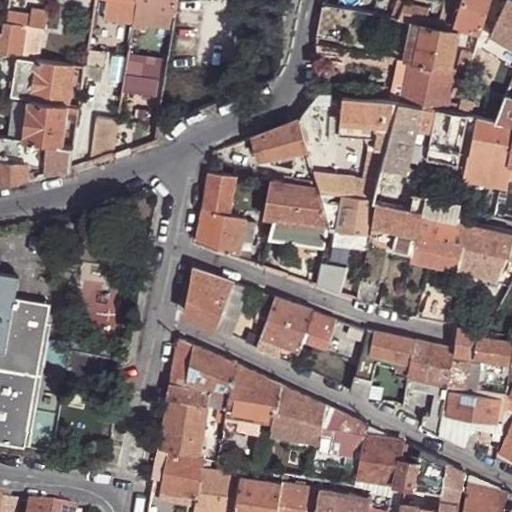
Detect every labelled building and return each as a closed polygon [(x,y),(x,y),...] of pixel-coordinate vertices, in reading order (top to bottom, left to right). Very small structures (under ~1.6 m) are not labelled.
[(135,10),(135,0),(105,0),(103,18),(132,23),(134,12),(135,10)] [(176,0),(135,0),(135,10),(140,11),(141,6),(139,5),(140,3),(176,8),(176,0)] [(378,0),(374,15),(389,18),(394,0),(378,0)] [(394,0),(389,18),(398,19),(402,9),(405,0),(394,0)] [(463,0),(454,31),(458,32),(480,36),(489,0),(463,0)] [(511,3),(507,0),(506,0),(491,37),(511,48),(511,3)] [(140,11),(135,10),(134,12),(148,13),(146,26),(172,30),(176,8),(140,3),(139,5),(141,6),(140,11)] [(345,10),(323,5),(317,39),(340,43),(345,10)] [(424,14),(402,9),(398,19),(412,22),(422,25),(424,14)] [(354,11),(345,10),(340,43),(348,44),(354,11)] [(33,26),(43,27),(46,28),(48,14),(34,12),(34,17),(33,26)] [(146,26),(148,13),(134,12),(132,23),(129,47),(143,49),(146,26)] [(6,22),(27,26),(33,26),(34,17),(8,13),(6,22)] [(435,16),(424,14),(422,25),(443,28),(445,15),(435,13),(435,16)] [(1,56),(18,58),(22,59),(27,26),(6,22),(5,22),(4,33),(1,56)] [(422,25),(412,22),(404,61),(410,62),(414,63),(422,25)] [(458,32),(454,31),(443,28),(422,25),(414,63),(451,71),(458,32)] [(27,26),(22,59),(37,60),(43,27),(33,26),(27,26)] [(88,50),(86,66),(104,68),(106,52),(88,50)] [(468,75),(474,55),(461,52),(456,72),(457,72),(468,75)] [(18,58),(12,98),(68,105),(74,65),(37,60),(22,59),(18,58)] [(410,62),(404,61),(398,60),(393,90),(391,100),(397,101),(399,104),(402,104),(410,62)] [(454,72),(451,71),(414,63),(410,62),(402,104),(424,109),(446,113),(454,72)] [(463,94),(468,75),(457,72),(454,92),(463,94)] [(162,97),(164,87),(140,84),(138,93),(162,97)] [(391,100),(393,90),(378,88),(377,99),(391,100)] [(128,150),(156,140),(158,124),(162,97),(138,93),(128,150)] [(378,182),(399,104),(397,101),(391,100),(377,99),(343,94),(339,136),(366,140),(372,149),(364,180),(378,182)] [(12,98),(6,138),(49,143),(62,145),(66,120),(68,105),(12,98)] [(498,116),(496,122),(511,125),(511,99),(506,98),(498,116)] [(332,106),(312,104),(300,121),(299,121),(307,150),(328,144),(332,106)] [(424,109),(402,104),(399,104),(378,182),(373,201),(376,202),(398,206),(402,191),(414,193),(416,183),(405,180),(413,149),(417,132),(424,109)] [(68,105),(66,120),(77,122),(79,107),(68,105)] [(477,119),(446,113),(424,109),(417,132),(432,135),(429,149),(460,155),(467,123),(476,125),(477,119)] [(490,121),(477,119),(476,125),(463,185),(500,192),(502,183),(509,185),(511,170),(511,125),(496,122),(490,121)] [(92,159),(114,155),(118,124),(96,120),(92,159)] [(307,150),(299,121),(254,138),(260,160),(307,153),(307,150)] [(27,173),(46,169),(49,143),(6,138),(0,136),(0,164),(26,163),(27,173)] [(45,176),(70,171),(73,146),(62,145),(49,143),(46,169),(45,176)] [(425,152),(413,149),(405,180),(416,183),(425,152)] [(460,155),(429,149),(426,164),(457,171),(460,155)] [(0,184),(27,180),(27,173),(26,163),(0,164),(0,184)] [(373,201),(378,182),(364,180),(313,171),(318,189),(319,192),(373,201)] [(228,215),(235,176),(210,172),(198,243),(239,257),(244,223),(245,219),(228,215)] [(327,227),(319,192),(318,189),(270,181),(264,217),(277,219),(270,240),(323,250),(327,227)] [(410,209),(414,193),(402,191),(398,206),(410,209)] [(376,202),(373,201),(319,192),(327,227),(336,229),(334,241),(367,248),(368,242),(371,226),(376,202)] [(423,212),(462,220),(465,204),(414,193),(410,209),(423,212)] [(398,206),(376,202),(371,226),(377,227),(399,232),(418,236),(423,212),(410,209),(398,206)] [(460,268),(469,222),(462,220),(423,212),(418,236),(415,257),(413,264),(458,273),(460,268)] [(511,279),(511,231),(469,222),(460,268),(499,280),(509,285),(511,279)] [(239,257),(249,261),(254,225),(244,223),(239,257)] [(377,227),(371,226),(368,242),(396,248),(399,232),(377,227)] [(415,257),(418,236),(399,232),(396,248),(395,253),(415,257)] [(191,282),(227,299),(234,282),(193,267),(191,282)] [(0,440),(25,445),(50,301),(16,295),(20,272),(0,268),(0,440)] [(317,285),(339,292),(345,274),(320,269),(317,285)] [(185,311),(216,326),(227,299),(191,282),(185,311)] [(216,326),(258,345),(262,335),(276,296),(234,282),(227,299),(216,326)] [(425,318),(448,323),(454,297),(430,292),(425,318)] [(276,296),(262,335),(300,347),(304,336),(313,309),(276,296)] [(334,317),(313,309),(304,336),(324,343),(334,317)] [(458,325),(454,350),(453,354),(456,354),(473,356),(476,335),(478,335),(479,329),(458,325)] [(368,329),(362,326),(359,335),(365,337),(368,329)] [(359,361),(352,389),(367,396),(378,353),(372,352),(376,331),(368,329),(365,337),(359,361)] [(415,340),(376,331),(372,352),(378,353),(398,357),(411,360),(415,340)] [(365,337),(359,335),(356,334),(347,358),(359,361),(365,337)] [(262,335),(258,345),(295,362),(300,347),(262,335)] [(511,344),(511,340),(478,335),(476,335),(473,356),(484,357),(510,361),(511,344)] [(180,336),(172,383),(187,385),(195,343),(180,336)] [(453,350),(415,340),(411,360),(410,367),(409,375),(447,382),(448,380),(451,359),(452,354),(453,350)] [(231,395),(237,362),(195,343),(187,385),(172,383),(170,395),(209,402),(211,387),(231,395)] [(410,367),(411,360),(398,357),(396,364),(410,367)] [(508,372),(510,361),(484,357),(486,369),(508,372)] [(456,360),(451,359),(448,380),(465,384),(468,362),(456,360)] [(275,420),(282,384),(237,362),(231,395),(229,405),(228,411),(240,413),(262,417),(275,420)] [(468,362),(465,384),(475,386),(478,363),(468,362)] [(447,382),(409,375),(407,384),(434,389),(445,391),(447,382)] [(318,440),(326,405),(282,384),(275,420),(272,431),(295,435),(318,440)] [(211,387),(209,402),(223,404),(229,405),(231,395),(211,387)] [(452,387),(448,410),(477,415),(498,418),(500,396),(452,387)] [(445,391),(434,389),(430,412),(441,414),(442,409),(445,391)] [(161,444),(200,451),(209,402),(170,395),(168,403),(161,444)] [(317,445),(361,454),(365,434),(367,424),(326,405),(318,440),(317,445)] [(448,410),(442,409),(441,414),(439,430),(466,443),(477,415),(448,410)] [(424,411),(422,422),(439,430),(441,414),(430,412),(424,411)] [(260,428),(262,417),(240,413),(238,425),(260,428)] [(511,420),(500,447),(511,454),(511,420)] [(357,473),(414,484),(419,461),(418,461),(405,458),(400,457),(403,441),(371,435),(373,427),(367,424),(365,434),(361,454),(358,466),(357,473)] [(317,448),(317,445),(318,440),(295,435),(294,442),(317,448)] [(407,443),(403,441),(400,457),(405,458),(418,461),(419,455),(406,452),(407,443)] [(315,456),(358,466),(361,454),(317,445),(317,448),(315,456)] [(156,470),(164,472),(168,450),(160,449),(156,470)] [(162,486),(198,492),(202,467),(204,457),(168,450),(164,472),(162,486)] [(414,484),(442,490),(447,463),(421,450),(419,455),(418,461),(419,461),(414,484)] [(204,457),(202,467),(211,468),(212,457),(204,456),(204,457)] [(234,473),(242,474),(244,463),(236,462),(234,473)] [(250,475),(252,465),(244,463),(242,474),(250,475)] [(438,510),(437,511),(458,511),(465,471),(447,463),(442,490),(438,510)] [(235,511),(242,474),(234,473),(211,468),(202,467),(198,492),(195,506),(194,511),(235,511)] [(311,476),(322,478),(324,478),(325,469),(313,467),(311,476)] [(281,482),(283,471),(276,469),(274,480),(281,482)] [(328,479),(339,481),(341,472),(325,469),(324,478),(328,479)] [(275,511),(316,511),(320,489),(289,483),(291,472),(283,471),(281,482),(275,511)] [(488,486),(507,491),(489,483),(470,473),(468,481),(488,486)] [(275,511),(281,482),(274,480),(250,475),(242,474),(235,511),(275,511)] [(488,486),(468,481),(462,511),(503,511),(507,491),(488,486)] [(366,511),(369,498),(326,490),(320,489),(316,511),(366,511)] [(511,511),(511,493),(507,491),(503,511),(511,511)] [(18,511),(20,502),(7,500),(4,511),(18,511)] [(76,511),(20,502),(18,511),(76,511)] [(149,511),(184,511),(185,508),(151,502),(149,511)]
